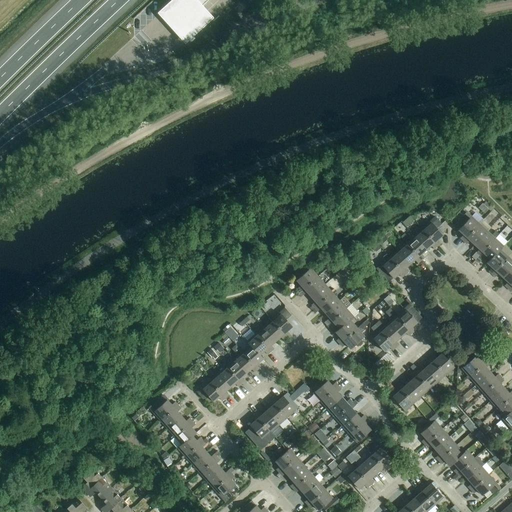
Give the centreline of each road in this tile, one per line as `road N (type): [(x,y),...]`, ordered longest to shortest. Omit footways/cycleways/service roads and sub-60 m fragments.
road 1 (track): [(511,10),(339,49),(186,111),(37,195),(0,227)]
road 2 (residential): [(367,392),(434,330),(414,292),(445,261),(511,314)]
road 3 (motorway): [(0,115),(120,0)]
road 4 (residential): [(217,426),(315,335)]
